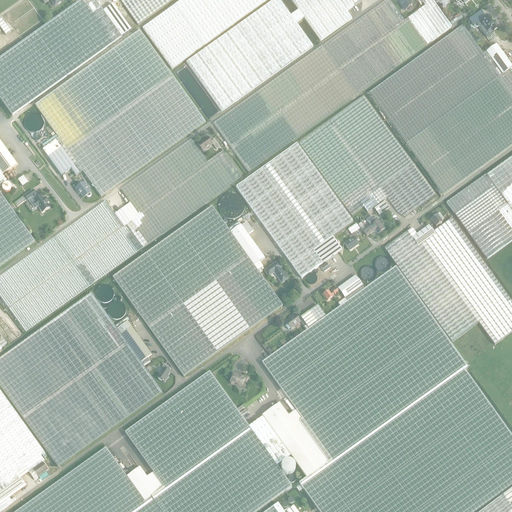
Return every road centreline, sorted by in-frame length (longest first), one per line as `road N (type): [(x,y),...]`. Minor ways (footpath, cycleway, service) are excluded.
road 1 (unclassified): [(61,469),(511,148)]
road 2 (unclassified): [(0,273),(382,0)]
